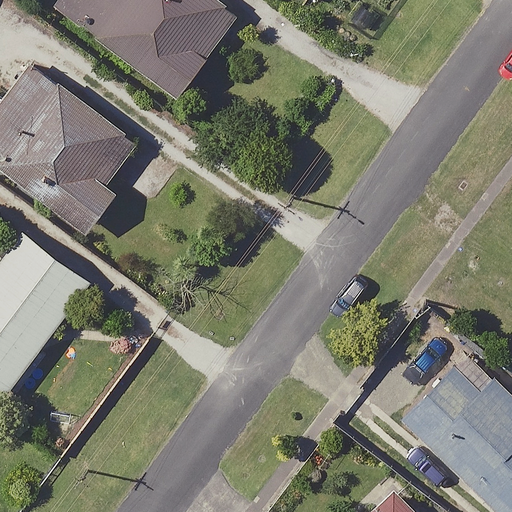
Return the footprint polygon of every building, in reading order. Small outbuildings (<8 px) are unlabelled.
[(223,0),(116,0),(95,30),(180,92),(239,11),(223,0)] [(30,58),(0,98),(0,162),(89,228),(119,188),(108,180),(139,138),(30,58)] [(24,224),(0,255),(0,391),(3,394),(92,275),(24,224)] [(511,232),(484,272),(511,292),(511,232)] [(482,385),(457,361),(403,415),(500,511),(511,511),(511,387),(496,371),(482,385)] [(420,511),(395,485),(366,511),(420,511)]
